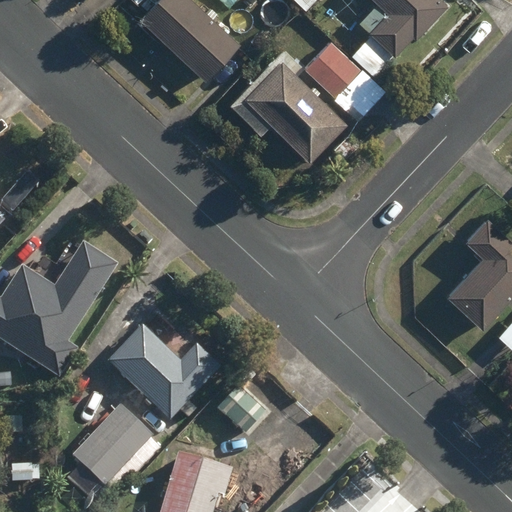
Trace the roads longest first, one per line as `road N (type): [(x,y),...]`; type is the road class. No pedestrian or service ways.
road 1 (residential): [(303,295),(0,13)]
road 2 (residential): [(511,61),(303,295)]
road 3 (residential): [(511,501),(303,295)]
